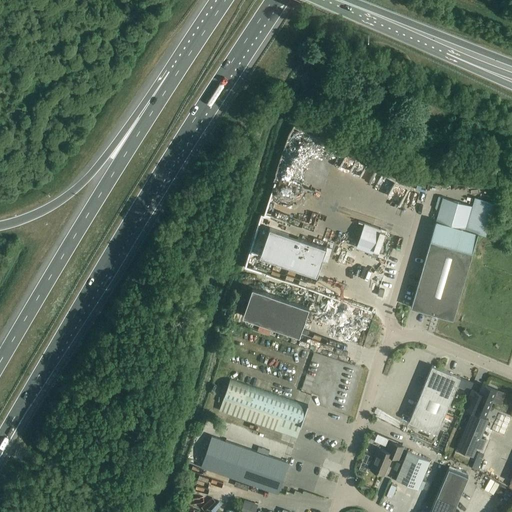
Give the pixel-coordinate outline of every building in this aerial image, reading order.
[(486,234),(495,203),(475,197),(472,205),(442,197),(411,307),(422,310),(425,316),(431,313),(453,320),(478,232),(486,234)] [(356,220),(348,244),(372,252),(380,228),(356,220)] [(316,276),(326,248),(270,228),(260,256),(316,276)] [(299,335),(309,307),(252,288),(243,316),(299,335)] [(437,433),(460,377),(432,365),(409,421),(437,433)] [(297,437),(301,426),(308,405),(230,378),(219,410),(297,437)] [(472,389),(464,407),(486,416),(489,410),(492,401),(500,404),(505,394),(497,390),(483,384),(479,393),(472,389)] [(482,450),(486,440),(481,438),(488,419),(471,412),(456,450),(473,457),(476,448),(482,450)] [(277,493),(288,463),(211,436),(201,466),(277,493)] [(398,459),(403,447),(391,442),(387,451),(378,448),(375,455),(376,456),(371,469),(384,475),(392,456),(398,459)] [(418,489),(430,461),(407,452),(402,465),(399,472),(396,480),(418,489)] [(478,452),(471,468),(477,470),(483,454),(478,452)] [(396,462),(394,469),(399,472),(402,465),(396,462)] [(449,467),(437,495),(429,511),(452,511),(456,503),(468,476),(449,467)] [(244,511),(255,511),(257,505),(244,500),(241,511),(244,511)]
